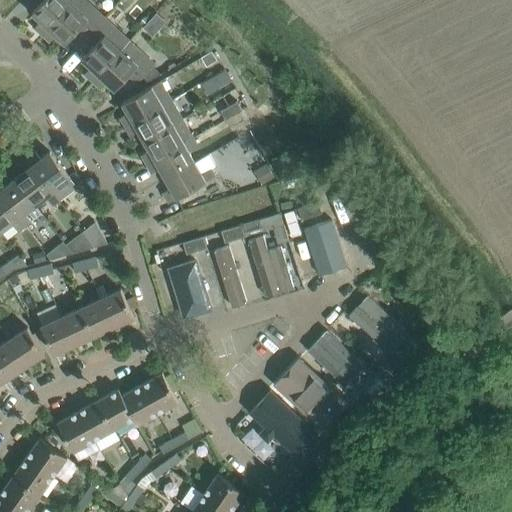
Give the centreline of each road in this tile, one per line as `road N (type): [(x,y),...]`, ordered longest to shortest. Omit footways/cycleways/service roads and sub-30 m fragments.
road 1 (residential): [(170,340),(331,287),(337,300),(219,424)]
road 2 (residential): [(170,340),(118,202),(57,88)]
road 3 (residential): [(0,437),(33,398),(170,340)]
